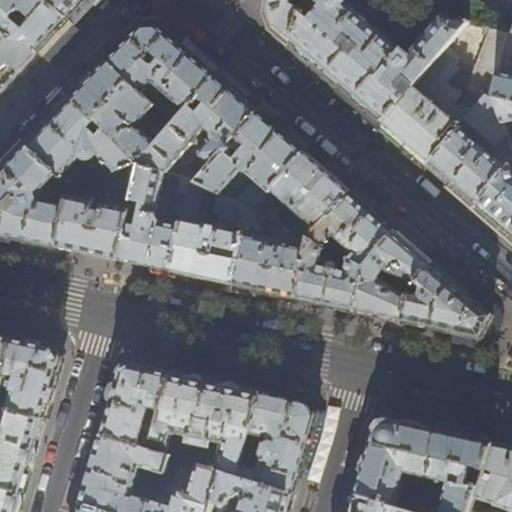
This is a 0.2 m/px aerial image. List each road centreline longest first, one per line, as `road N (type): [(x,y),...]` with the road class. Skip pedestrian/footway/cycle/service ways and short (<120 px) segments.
road 1 (residential): [(511,276),(206,17)]
road 2 (secondary): [(107,311),(361,367)]
road 3 (residential): [(48,511),(107,311)]
road 4 (secondary): [(361,367),(511,400)]
road 5 (residential): [(361,367),(319,511)]
